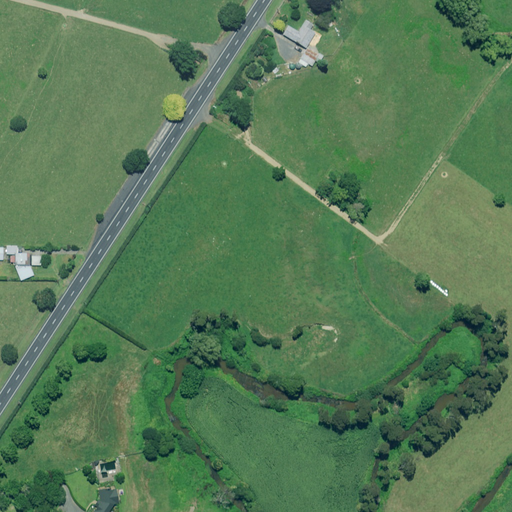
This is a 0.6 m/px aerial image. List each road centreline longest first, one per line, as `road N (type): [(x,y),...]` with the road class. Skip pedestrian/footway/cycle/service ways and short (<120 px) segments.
road 1 (primary): [(0,409),(268,0)]
road 2 (track): [(233,54),(46,0)]
